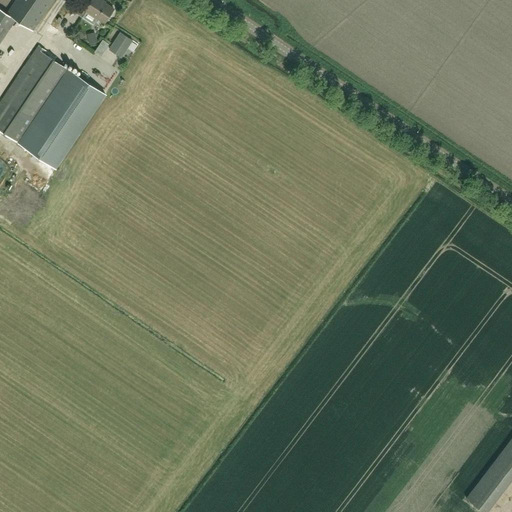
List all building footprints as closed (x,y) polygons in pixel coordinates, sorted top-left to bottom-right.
[(15,0),(7,13),(16,19),(33,31),(53,0),(15,0)] [(105,22),(114,9),(102,1),(102,0),(91,0),(88,6),(83,2),(76,13),(83,17),(87,11),(105,22)] [(0,43),(16,19),(0,8),(0,43)] [(132,40),(120,33),(109,49),(121,57),(132,40)] [(39,45),(37,48),(0,103),(0,129),(55,167),(105,93),(44,53),(45,50),(39,45)] [(484,511),(486,511),(511,479),(511,438),(466,499),(484,511)]
